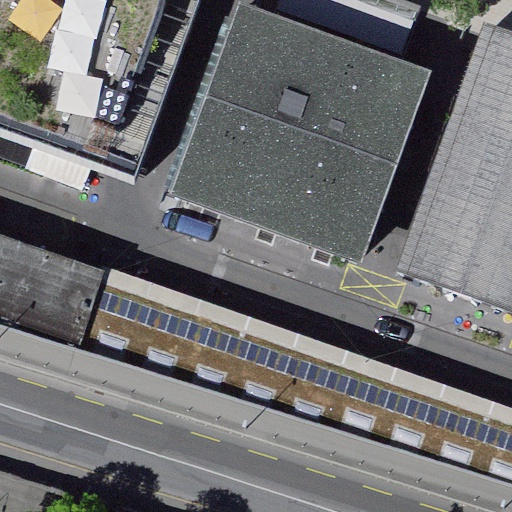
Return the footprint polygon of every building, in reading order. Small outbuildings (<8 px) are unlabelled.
[(0,0),(0,138),(114,179),(133,186),(201,0),(0,0)] [(432,71),(239,2),(205,98),(169,198),(361,267),(398,165),(432,71)] [(511,45),(482,35),(394,275),(462,300),(511,318),(511,45)] [(0,329),(75,352),(102,277),(0,242),(0,329)] [(511,416),(102,277),(75,352),(511,486),(511,416)]
